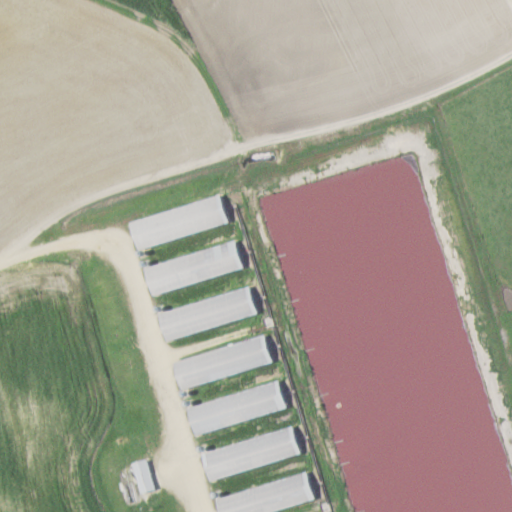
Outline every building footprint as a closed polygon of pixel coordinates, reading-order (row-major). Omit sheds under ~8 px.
[(233,225),(225,197),(133,220),(140,248),(233,225)] [(247,269),(239,241),(147,267),(155,295),(247,269)] [(161,312),(169,341),(261,315),(253,287),(161,312)] [(275,365),(268,337),(176,360),(183,388),(275,365)] [(290,410),(282,382),(190,407),(198,435),(290,410)] [(204,452),(212,480),(304,456),(297,428),(204,452)] [(157,490),(149,459),(135,463),(142,494),(157,490)] [(222,511),(278,511),(318,502),(311,474),(219,498),(222,511)]
